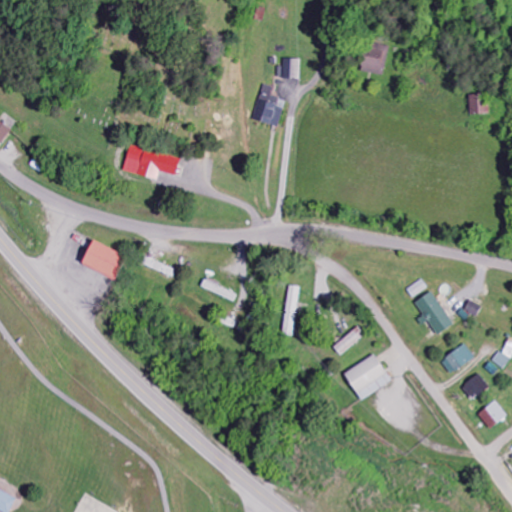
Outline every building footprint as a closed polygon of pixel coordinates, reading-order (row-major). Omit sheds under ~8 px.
[(365,73),(386,76),(390,46),(370,43),(365,73)] [(300,80),(301,60),(283,60),(283,80),(300,80)] [(280,128),(283,109),(278,108),(280,98),(273,97),(275,88),(262,85),(254,122),(280,128)] [(471,115),(491,115),(491,96),(472,95),(471,115)] [(0,147),(10,129),(0,123),(0,147)] [(182,160),(133,146),(125,172),(159,182),(161,173),(177,177),(182,160)] [(81,266),(116,280),(126,257),(91,242),(81,266)] [(142,268),(175,276),(177,269),(145,260),(142,268)] [(295,338),(302,288),(291,286),(283,336),(295,338)] [(415,304),(424,317),(422,318),(436,338),(454,326),(432,293),(415,304)] [(477,318),(482,308),(470,301),(465,311),(477,318)] [(365,338),(358,329),(334,348),(341,357),(365,338)] [(452,376),(475,359),(466,345),(442,363),(452,376)] [(493,362),(504,371),(511,361),(500,353),(493,362)] [(392,382),(375,355),(344,376),(361,402),(392,382)] [(490,388),(480,375),(462,388),(472,402),(490,388)] [(508,417),(497,402),(479,415),(490,431),(508,417)]
